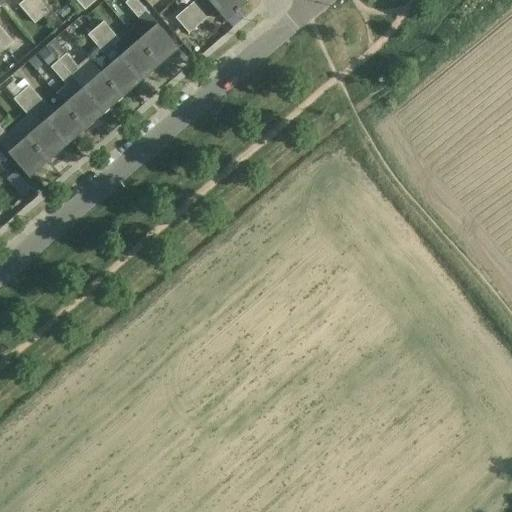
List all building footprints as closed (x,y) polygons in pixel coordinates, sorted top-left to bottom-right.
[(35,24),(43,18),(27,0),(26,0),(20,6),(35,24)] [(27,0),(43,18),(51,10),(42,0),(27,0)] [(98,0),(80,0),(78,2),(86,11),(98,0)] [(142,22),(150,15),(137,0),(129,0),(126,3),(142,22)] [(210,2),(212,0),(197,0),(194,2),(201,10),(210,2)] [(249,3),(246,0),(212,0),(210,2),(201,10),(208,18),(217,10),(227,21),(249,3)] [(183,26),(201,10),(194,2),(176,18),(183,26)] [(201,10),(183,26),(190,34),(208,18),(201,10)] [(120,40),(111,30),(104,22),(96,29),(112,47),(120,40)] [(139,40),(161,66),(180,49),(158,24),(139,40)] [(0,43),(6,50),(14,43),(0,26),(0,43)] [(88,36),(104,54),(112,47),(96,29),(88,36)] [(83,73),(78,66),(87,59),(76,47),(67,54),(55,40),(47,48),(75,80),(83,73)] [(161,66),(139,40),(120,57),(142,82),(161,66)] [(47,48),(40,54),(67,86),(75,80),(47,48)] [(43,66),(36,57),(28,64),(36,72),(43,66)] [(102,73),(111,84),(124,98),(142,82),(120,57),(111,64),(102,73)] [(105,114),(111,108),(124,98),(111,84),(102,73),(91,82),(83,73),(75,80),(83,89),(105,114)] [(64,105),(87,130),(105,114),(83,89),(75,80),(67,86),(56,96),(64,105)] [(30,87),(22,93),(38,112),(46,105),(30,87)] [(22,93),(21,94),(15,100),(31,118),(38,112),(22,93)] [(46,121),(68,146),(87,130),(64,105),(55,113),(47,104),(46,105),(38,112),(46,121)] [(49,162),(68,146),(46,121),(27,137),(49,162)] [(0,142),(1,144),(9,137),(0,127),(0,142)] [(9,153),(31,178),(49,162),(27,137),(9,153)] [(17,189),(0,203),(0,208),(5,214),(24,197),(17,189)]
